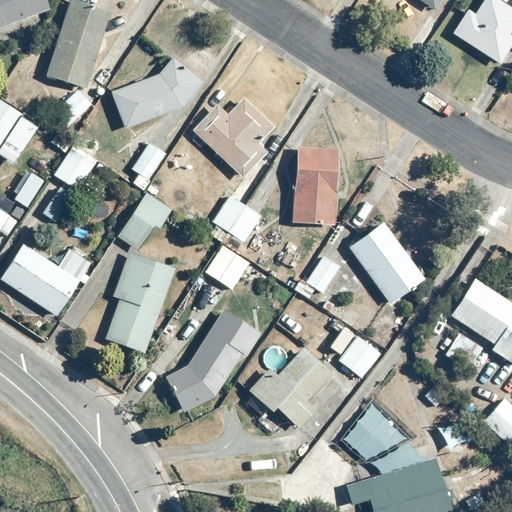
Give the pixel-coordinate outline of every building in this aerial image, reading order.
[(46,0),(0,0),(0,28),(50,9),(46,0)] [(112,11),(80,0),(71,0),(46,76),(87,89),(112,11)] [(420,0),(435,10),(441,0),(420,0)] [(469,9),(453,33),(499,63),(511,44),(511,7),(500,0),(485,0),(476,14),(469,9)] [(160,73),(110,91),(125,130),(183,109),(205,81),(173,56),(160,73)] [(89,106),(78,91),(57,107),(69,122),(89,106)] [(218,104),(192,130),(244,179),(269,152),(260,143),(276,127),(245,97),(229,114),(218,104)] [(0,147),(22,115),(0,100),(0,147)] [(134,180),(147,188),(167,158),(144,143),(129,166),(139,172),(134,180)] [(340,149),(297,146),(292,223),(335,226),(340,149)] [(94,163),(70,148),(53,175),(77,190),(94,163)] [(172,210),(145,194),(118,238),(139,251),(155,224),(161,228),(172,210)] [(261,216),(230,195),(212,222),(244,242),(261,216)] [(0,232),(11,215),(0,208),(0,232)] [(385,222),(349,247),(391,304),(426,279),(385,222)] [(59,266),(24,244),(2,279),(58,315),(91,262),(70,249),(59,266)] [(248,263),(220,245),(203,271),(231,289),(248,263)] [(120,298),(106,339),(146,353),(177,268),(130,251),(113,296),(120,298)] [(338,268),(321,257),(298,293),(308,300),(315,289),(322,294),(338,268)] [(511,301),(475,277),(451,315),(495,344),(492,349),(511,362),(511,301)] [(331,293),(321,305),(351,329),(361,316),(331,293)] [(322,319),(296,302),(279,327),(305,344),(322,319)] [(188,366),(166,377),(184,413),(216,397),(243,354),(247,357),(262,333),(224,309),(188,366)] [(498,358),(457,332),(443,353),(485,380),(498,358)] [(380,354),(357,335),(338,359),(361,378),(380,354)] [(270,369),(249,391),(274,414),(279,409),(299,427),(316,409),(308,402),(334,374),(305,348),(278,377),(270,369)] [(511,404),(505,397),(482,418),(511,449),(511,404)] [(462,416),(435,429),(446,454),(474,441),(462,416)] [(437,457),(346,485),(352,507),(372,501),(375,511),(453,511),(454,511),(437,457)]
